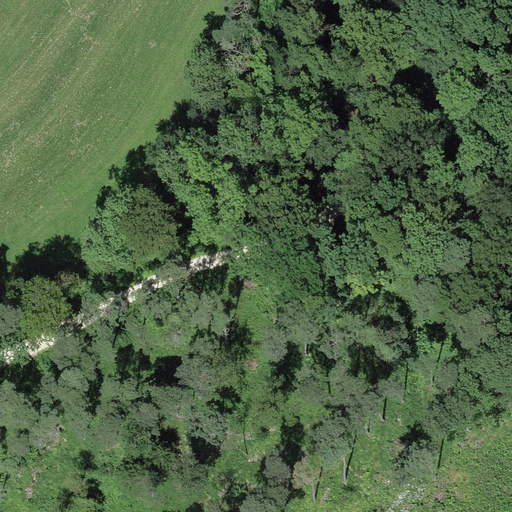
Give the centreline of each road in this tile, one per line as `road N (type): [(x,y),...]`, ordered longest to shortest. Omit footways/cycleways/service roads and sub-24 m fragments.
road 1 (track): [(420,0),(341,209),(303,238),(238,258)]
road 2 (track): [(0,363),(48,331),(167,276),(238,258)]
